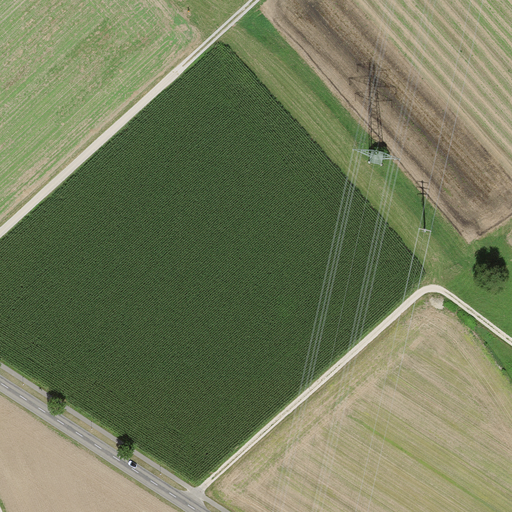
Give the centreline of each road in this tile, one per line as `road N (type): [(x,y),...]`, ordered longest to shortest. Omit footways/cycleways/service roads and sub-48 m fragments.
road 1 (track): [(188,505),(420,292),(437,289),(511,343)]
road 2 (track): [(0,232),(255,0)]
road 3 (tertiary): [(0,382),(198,511)]
